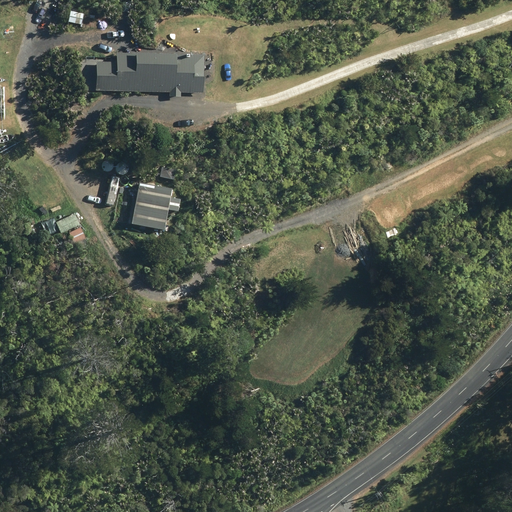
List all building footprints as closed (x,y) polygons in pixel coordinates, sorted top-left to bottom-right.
[(82,14),(67,11),(65,21),(80,24),(82,14)] [(179,93),(201,93),(202,56),(174,55),(174,54),(134,53),(134,54),(115,53),(115,63),(95,62),(94,90),(168,92),(168,96),(179,97),(179,93)] [(292,74),(269,80),(272,91),(295,84),(292,74)] [(102,159),(100,173),(128,176),(129,162),(102,159)] [(79,170),(88,172),(90,164),(81,162),(79,170)] [(172,180),(174,171),(161,168),(159,177),(172,180)] [(130,223),(163,230),(167,209),(176,211),(178,200),(168,198),(170,189),(137,183),(130,223)] [(45,188),(34,193),(39,203),(49,198),(45,188)] [(59,233),(78,225),(74,214),(54,223),(59,233)] [(79,227),(67,232),(69,238),(81,233),(79,227)]
